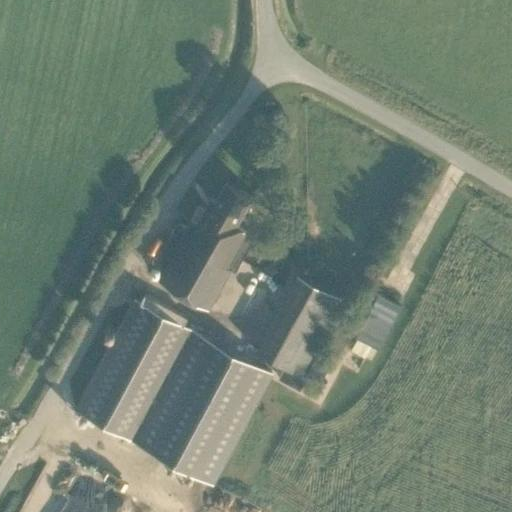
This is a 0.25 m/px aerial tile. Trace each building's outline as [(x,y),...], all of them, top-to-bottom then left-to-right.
[(252,194),(224,180),(214,198),(208,197),(195,220),(189,216),(185,223),(177,219),(160,248),(174,256),(160,280),(209,307),(231,268),(235,270),(255,234),(236,224),(252,194)] [(402,302),(379,291),(357,333),(359,334),(373,341),(380,344),(402,302)] [(141,299),(134,296),(76,405),(213,478),(272,369),(180,320),(184,313),(145,292),(141,299)] [(366,355),(373,341),(359,334),(352,348),(366,355)] [(314,358),(306,374),(321,381),(328,365),(314,358)] [(71,496),(63,511),(101,511),(101,509),(71,496)]
